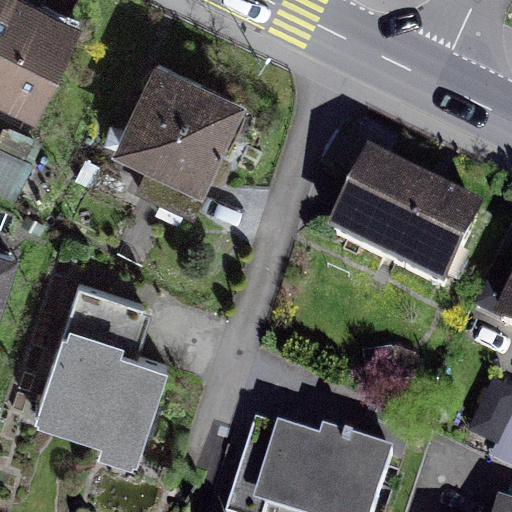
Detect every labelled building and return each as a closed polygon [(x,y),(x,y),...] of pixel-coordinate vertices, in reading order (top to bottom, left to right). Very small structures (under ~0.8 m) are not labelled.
[(53,0),(0,0),(0,89),(37,108),(83,14),(53,0)] [(124,123),(115,141),(204,183),(246,97),(156,55),(124,123)] [(371,160),(334,239),(446,292),(484,213),(371,160)] [(0,321),(25,251),(0,241),(0,321)] [(76,285),(35,410),(103,432),(100,445),(144,459),(176,361),(136,348),(149,309),(76,285)] [(511,291),(496,324),(511,331),(511,291)] [(511,401),(487,457),(511,468),(511,401)] [(328,430),(323,448),(255,428),(229,511),(258,511),(260,506),(279,511),(389,511),(407,453),(328,430)]
